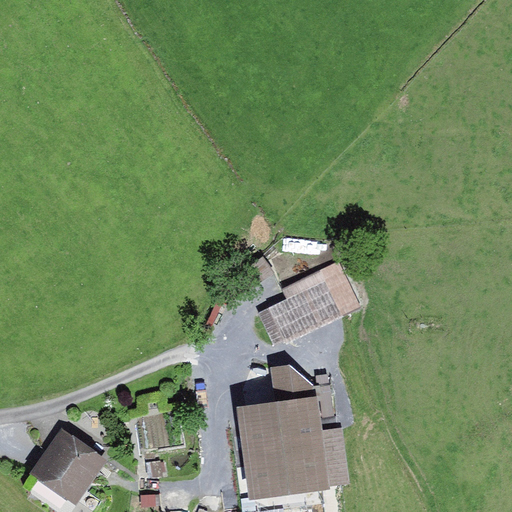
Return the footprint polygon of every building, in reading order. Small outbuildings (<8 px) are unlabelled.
[(274,275),(263,260),(247,272),(258,287),(274,275)] [(328,281),(258,317),(274,348),(345,312),(328,281)] [(327,327),(326,359),(337,359),(338,328),(327,327)] [(277,411),(237,417),(250,511),(332,499),(319,402),(315,402),(313,389),(288,371),(272,374),(277,411)] [(108,465),(62,432),(31,476),(77,509),(108,465)] [(161,463),(147,465),(149,481),(163,479),(161,463)] [(156,497),(141,498),(142,509),(156,509),(156,497)]
